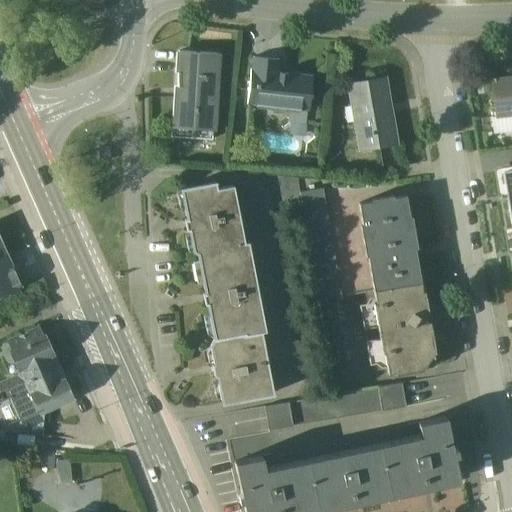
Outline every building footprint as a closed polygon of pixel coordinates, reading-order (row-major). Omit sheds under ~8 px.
[(77,0),(77,1),(95,13),(102,10),(102,0),(77,0)] [(210,140),(216,54),(177,52),(172,138),(210,140)] [(297,114),(299,112),(309,112),(313,77),(277,73),(279,60),(251,57),(245,106),(269,109),(271,114),(280,115),(283,112),(297,114)] [(511,78),(492,80),(496,117),(511,115),(511,78)] [(359,150),(395,144),(383,79),(347,85),(359,150)] [(489,82),(477,84),(478,96),(490,94),(489,82)] [(296,177),(266,174),(273,208),(300,204),(299,193),(296,177)] [(190,251),(242,242),(231,185),(215,189),(213,181),(177,188),(183,218),(182,218),(185,231),(186,231),(190,251)] [(322,189),(299,193),(300,204),(317,300),(340,296),(322,189)] [(419,283),(413,249),(415,248),(410,216),(408,217),(404,196),(392,199),(391,196),(369,200),(369,202),(357,204),(361,225),(359,226),(364,257),(367,256),(373,291),(419,283)] [(211,338),(207,344),(259,332),(263,331),(246,242),(242,242),(190,251),(194,254),(202,293),(201,293),(202,298),(203,305),(205,304),(211,338)] [(6,254),(0,256),(0,295),(20,286),(6,254)] [(385,366),(386,374),(394,372),(394,374),(421,370),(421,368),(433,365),(431,353),(433,353),(428,324),(421,323),(420,316),(426,315),(422,292),(420,292),(419,283),(373,291),(374,298),(369,300),(365,305),(358,306),(363,330),(376,327),(378,338),(365,342),(369,365),(376,364),(380,368),(385,366)] [(259,332),(207,344),(211,364),(210,364),(211,371),(212,376),(214,376),(220,404),(271,395),(259,332)] [(45,339),(8,355),(17,376),(0,382),(0,398),(60,373),(45,339)] [(60,373),(0,398),(0,399),(2,404),(11,400),(22,425),(73,404),(60,373)] [(379,411),(404,407),(400,384),(375,388),(379,411)] [(268,431),(292,427),(288,403),(264,407),(268,431)] [(387,493),(457,478),(444,417),(418,424),(420,436),(377,445),(387,493)] [(316,508),(387,493),(377,445),(306,460),(316,508)] [(243,511),(298,511),(316,508),(306,460),(263,469),(260,456),(233,462),(243,511)]
